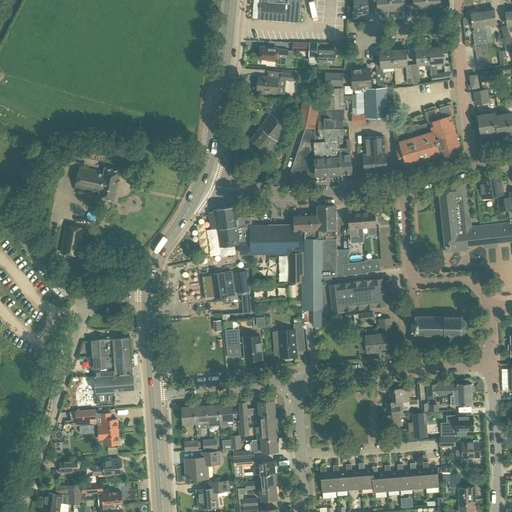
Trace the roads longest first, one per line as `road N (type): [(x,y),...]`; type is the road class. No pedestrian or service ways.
road 1 (residential): [(20,511),(78,322),(93,299)]
road 2 (residential): [(293,379),(491,365)]
road 3 (unclassified): [(402,187),(290,196),(212,187)]
road 4 (primary): [(230,0),(201,183)]
road 5 (residential): [(487,307),(469,281),(412,277),(402,187)]
road 6 (residential): [(494,511),(491,365)]
road 7 (residential): [(299,456),(432,445),(433,457)]
road 8 (residential): [(469,166),(456,24)]
road 9 (residential): [(153,389),(293,379)]
road 10 (unclassified): [(93,299),(62,284),(0,214)]
road 11 (primary): [(146,291),(153,260),(201,183)]
road 12 (primary): [(162,511),(153,389)]
